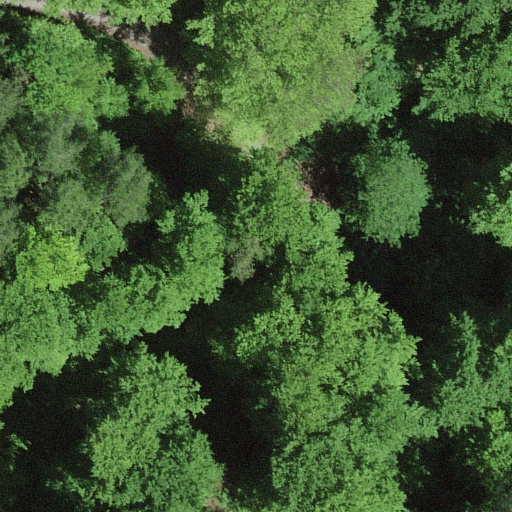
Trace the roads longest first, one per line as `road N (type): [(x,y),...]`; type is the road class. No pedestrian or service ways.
road 1 (track): [(0,3),(49,3),(172,61),(299,259),(417,368),(511,419)]
road 2 (track): [(172,61),(163,157),(203,276),(158,407),(169,511)]
